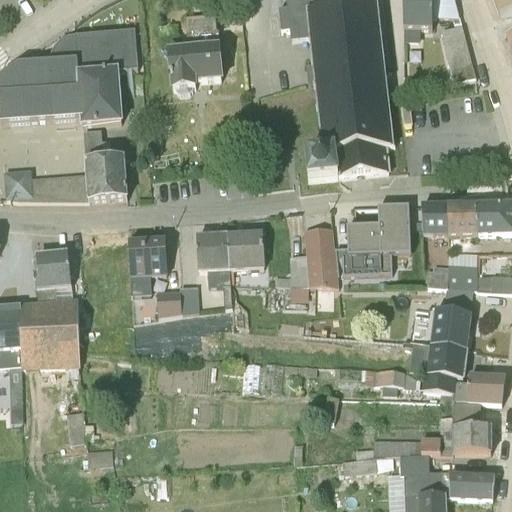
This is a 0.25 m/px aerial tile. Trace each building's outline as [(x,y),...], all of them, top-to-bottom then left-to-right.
[(384,148),(393,148),(377,3),(372,4),(371,0),(300,0),(286,1),(286,7),(277,8),(279,30),(288,28),(289,40),(307,38),(320,151),(304,153),(307,181),(347,177),(387,173),(384,148)] [(457,16),(452,0),(402,0),(402,41),(418,41),(418,29),(431,29),(431,16),(457,16)] [(511,0),(492,0),(497,12),(511,8),(511,0)] [(166,7),(167,21),(182,19),(180,5),(166,7)] [(165,49),(169,92),(174,91),(174,92),(178,94),(188,93),(192,89),(196,89),(195,83),(222,81),(213,14),(183,17),(186,47),(165,49)] [(175,23),(158,26),(160,43),(178,41),(175,23)] [(474,76),(460,24),(439,29),(451,80),(474,76)] [(0,73),(0,123),(78,117),(78,125),(121,122),(118,69),(136,68),(133,28),(73,33),(71,33),(69,33),(67,34),(65,34),(62,36),(60,37),(58,39),(56,40),(55,42),(53,43),(52,45),(51,47),(50,50),(49,52),(48,55),(48,57),(48,60),(16,62),(0,73)] [(80,130),(84,172),(87,200),(125,197),(122,155),(109,156),(108,140),(100,140),(99,129),(80,130)] [(16,199),(31,200),(29,176),(29,168),(1,170),(3,197),(16,199)] [(31,200),(87,200),(84,172),(29,176),(31,200)] [(475,203),(475,233),(511,232),(511,206),(511,202),(475,203)] [(475,203),(445,204),(445,236),(475,235),(475,233),(475,203)] [(422,237),(445,236),(445,204),(420,205),(422,237)] [(407,206),(376,207),(377,226),(378,254),(390,253),(409,253),(407,206)] [(378,254),(377,226),(345,227),(346,250),(346,255),(378,254)] [(337,276),(334,250),(331,229),(302,231),(305,255),(308,287),(312,288),(338,288),(337,276)] [(260,233),(226,236),(228,271),(262,269),(260,233)] [(228,271),(226,236),(195,237),(197,273),(206,273),(207,287),(221,286),(222,308),(231,307),(228,271)] [(163,239),(127,241),(130,296),(150,295),(150,294),(149,277),(165,276),(163,239)] [(390,274),(390,253),(378,254),(346,255),(346,250),(334,250),(337,276),(390,274)] [(76,299),(71,299),(66,251),(65,251),(35,254),(37,305),(76,302),(76,299)] [(475,252),(447,251),(446,266),(446,288),(475,290),(475,275),(475,252)] [(308,287),(305,255),(288,256),(289,276),(274,276),(273,285),(308,287)] [(424,288),(446,288),(446,266),(431,266),(431,270),(423,270),(424,288)] [(511,275),(475,275),(475,290),(511,292),(511,275)] [(198,312),(196,286),(178,287),(178,291),(179,314),(198,312)] [(306,301),(306,287),(289,287),(289,301),(306,301)] [(178,291),(156,293),(156,294),(156,315),(156,318),(179,314),(178,291)] [(156,315),(156,294),(150,294),(150,295),(130,296),(133,320),(156,315)] [(37,305),(18,306),(20,366),(20,368),(77,365),(76,328),(93,328),(92,302),(76,302),(37,305)] [(18,304),(0,305),(0,365),(20,366),(18,306),(18,304)] [(425,328),(428,309),(409,307),(406,324),(417,325),(416,326),(425,328)] [(428,347),(433,310),(428,309),(425,328),(416,326),(415,336),(411,336),(410,344),(411,345),(428,347)] [(465,350),(470,315),(433,310),(428,347),(465,350)] [(461,380),(465,350),(428,347),(411,345),(407,372),(423,374),(456,379),(461,380)] [(259,364),(246,363),(244,390),(256,391),(259,364)] [(279,390),(281,364),(265,363),(262,389),(279,390)] [(316,367),(284,365),(283,374),(315,376),(316,367)] [(418,381),(403,373),(333,368),(333,378),(363,382),(363,386),(381,387),(381,396),(395,396),(396,388),(417,391),(418,381)] [(455,383),(456,379),(423,374),(421,391),(439,394),(454,395),(455,383)] [(504,377),(467,375),(466,384),(455,383),(454,395),(439,394),(438,402),(451,403),(479,404),(500,405),(504,377)] [(337,400),(327,398),(323,423),(332,425),(337,400)] [(355,460),(375,459),(400,458),(430,457),(489,454),(489,428),(479,428),(479,404),(451,403),(451,418),(438,418),(438,439),(372,440),(372,450),(355,451),(355,460)] [(83,422),(82,410),(64,411),(67,446),(84,444),(84,437),(83,422)] [(83,422),(84,437),(92,437),(92,422),(83,422)] [(90,446),(91,460),(114,459),(113,444),(90,446)] [(302,445),(291,445),(291,464),(302,463),(302,445)] [(430,457),(400,458),(400,476),(430,474),(430,457)] [(375,459),(355,460),(341,461),(341,476),(375,474),(375,459)] [(443,511),(444,499),(491,500),(493,476),(439,474),(430,474),(400,476),(401,497),(404,497),(404,511),(443,511)]
